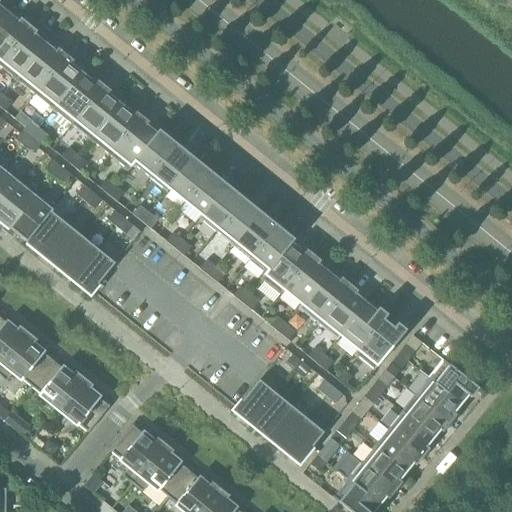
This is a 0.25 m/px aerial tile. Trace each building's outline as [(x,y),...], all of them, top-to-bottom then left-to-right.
[(17,24),(6,15),(0,23),(0,61),(29,26),(20,19),(17,24)] [(37,32),(29,26),(0,61),(0,69),(15,81),(44,45),(33,37),(37,32)] [(54,54),(44,45),(15,81),(33,96),(66,56),(58,49),(54,54)] [(74,63),(66,56),(33,96),(52,111),(81,76),(70,67),(74,63)] [(91,84),(81,76),(52,111),(71,127),(103,86),(95,79),(91,84)] [(71,127),(89,142),(118,106),(108,98),(112,93),(103,86),(71,127)] [(3,96),(0,98),(0,108),(5,112),(12,103),(3,96)] [(128,114),(118,106),(89,142),(108,157),(141,116),(132,110),(128,114)] [(149,123),(141,116),(108,157),(127,172),(132,166),(155,136),(145,128),(149,123)] [(22,131),(31,139),(39,130),(30,122),(22,131)] [(39,130),(31,139),(41,146),(48,137),(39,130)] [(15,140),(24,148),(31,139),(22,131),(15,140)] [(164,143),(155,136),(132,166),(148,179),(176,145),(168,138),(164,143)] [(33,155),(41,146),(31,139),(24,148),(33,155)] [(193,159),(176,145),(148,179),(166,193),(170,188),(169,188),(193,159)] [(61,158),(70,165),(77,156),(68,149),(61,158)] [(77,156),(70,165),(79,173),(87,163),(77,156)] [(170,188),(186,201),(209,172),(193,159),(169,188),(170,188)] [(44,169),(53,177),(60,167),(51,160),(44,169)] [(70,175),(60,167),(53,177),(62,184),(70,175)] [(226,186),(209,172),(186,201),(202,214),(203,215),(226,186)] [(0,209),(19,187),(3,174),(0,177),(0,209)] [(98,188),(107,195),(115,186),(106,179),(98,188)] [(75,195),(85,202),(92,193),(83,186),(75,195)] [(115,186),(107,195),(117,203),(124,194),(115,186)] [(198,219),(216,234),(243,199),(226,186),(203,215),(202,214),(198,219)] [(19,187),(0,209),(0,221),(4,225),(0,230),(6,234),(34,199),(19,187)] [(94,210),(101,201),(92,193),(85,202),(94,210)] [(16,235),(26,243),(50,212),(34,199),(6,234),(12,239),(16,235)] [(260,213),(243,199),(216,234),(232,247),(257,216),(260,213)] [(132,215),(141,223),(149,213),(139,206),(132,215)] [(107,221),(116,228),(124,219),(114,211),(107,221)] [(50,212),(26,243),(41,256),(66,225),(50,212)] [(149,213),(141,223),(150,230),(158,221),(149,213)] [(252,257),(266,239),(277,226),(260,213),(257,216),(232,247),(249,261),(252,257)] [(125,235),(133,226),(124,219),(116,228),(125,235)] [(41,256),(57,268),(82,238),(66,225),(41,256)] [(285,233),(277,226),(266,239),(252,257),(249,261),(265,274),(266,274),(275,263),(280,257),(290,245),(293,240),(285,233)] [(165,242),(175,250),(182,241),(173,233),(165,242)] [(82,238),(57,268),(73,281),(98,251),(82,238)] [(182,241),(175,250),(184,257),(191,248),(182,241)] [(285,289),(311,257),(312,255),(304,249),(300,253),(290,245),(280,257),(275,263),(266,274),(265,274),(260,280),(280,297),(285,290),(285,289)] [(98,251),(73,281),(90,295),(115,264),(98,251)] [(302,304),(303,305),(327,275),(317,266),(320,262),(312,255),(311,257),(285,289),(285,290),(302,304)] [(208,277),(216,268),(206,260),(199,269),(208,277)] [(216,268),(208,277),(217,284),(225,275),(216,268)] [(338,283),(327,275),(303,305),(302,304),(297,310),(317,326),(349,285),(341,279),(338,283)] [(349,285),(317,326),(336,342),(341,335),(364,305),(354,297),(358,292),(349,285)] [(232,297),(242,304),(249,295),(240,287),(232,297)] [(249,295),(242,304),(251,311),(258,302),(249,295)] [(341,335),(358,349),(359,350),(383,320),(384,321),(388,316),(379,309),(375,314),(364,305),(341,335)] [(279,334),(286,325),(277,317),(270,327),(279,334)] [(15,331),(0,318),(0,367),(28,334),(19,326),(15,331)] [(383,320),(359,350),(358,349),(353,355),(374,372),(406,331),(397,324),(394,329),(384,321),(383,320)] [(296,332),(286,325),(279,334),(288,341),(296,332)] [(13,373),(31,387),(52,361),(33,346),(37,341),(28,334),(0,367),(0,377),(5,382),(13,373)] [(398,355),(407,362),(415,353),(405,345),(398,355)] [(317,365),(324,355),(315,348),(307,357),(317,365)] [(285,364),(293,371),(301,362),(292,355),(285,364)] [(333,363),(324,355),(317,365),(326,372),(333,363)] [(400,371),(407,362),(398,355),(390,364),(400,371)] [(31,387),(59,410),(84,379),(75,372),(71,376),(52,361),(31,387)] [(443,361),(428,379),(459,403),(466,395),(471,398),(478,389),(443,361)] [(303,379),(310,370),(301,362),(293,371),(303,379)] [(344,387),(352,378),(342,370),(335,379),(344,387)] [(93,386),(84,379),(59,410),(87,433),(109,407),(89,391),(93,386)] [(371,388),(380,396),(387,386),(378,379),(371,388)] [(452,412),(459,403),(428,379),(414,396),(449,424),(456,416),(452,412)] [(234,412),(250,425),(275,394),(259,381),(234,412)] [(316,390),(325,397),(333,388),(324,381),(316,390)] [(335,405),(342,396),(333,388),(325,397),(335,405)] [(373,405),(380,396),(371,388),(363,398),(373,405)] [(266,438),(291,407),(275,394),(250,425),(266,438)] [(443,433),(449,424),(414,396),(401,412),(432,438),(439,429),(443,433)] [(266,438),(282,450),(307,420),(291,407),(266,438)] [(4,422),(22,437),(30,427),(12,412),(4,422)] [(387,429),(422,458),(429,450),(425,446),(432,438),(401,412),(387,429)] [(343,423),(352,430),(360,421),(351,413),(343,423)] [(299,464),(324,434),(307,420),(282,450),(299,464)] [(345,439),(352,430),(343,423),(336,432),(345,439)] [(132,426),(110,452),(129,467),(121,476),(132,484),(164,444),(155,437),(152,442),(132,426)] [(416,466),(422,458),(387,429),(373,446),(404,471),(411,463),(416,466)] [(44,445),(39,451),(49,459),(57,449),(47,441),(44,445)] [(173,451),(164,444),(132,484),(142,493),(149,484),(167,498),(188,472),(169,456),(173,451)] [(317,456),(326,463),(334,452),(325,445),(317,456)] [(397,479),(404,471),(373,446),(360,463),(395,491),(402,483),(397,479)] [(320,470),(326,463),(317,456),(311,463),(320,470)] [(346,480),(364,495),(377,505),(384,496),(389,500),(395,491),(360,463),(346,480)] [(201,511),(220,490),(211,482),(208,487),(188,472),(167,498),(184,511),(201,511)] [(92,494),(102,483),(92,475),(83,486),(92,494)] [(371,511),(377,505),(364,495),(346,480),(331,498),(348,511),(371,511)] [(238,511),(225,501),(229,497),(220,490),(201,511),(238,511)]
